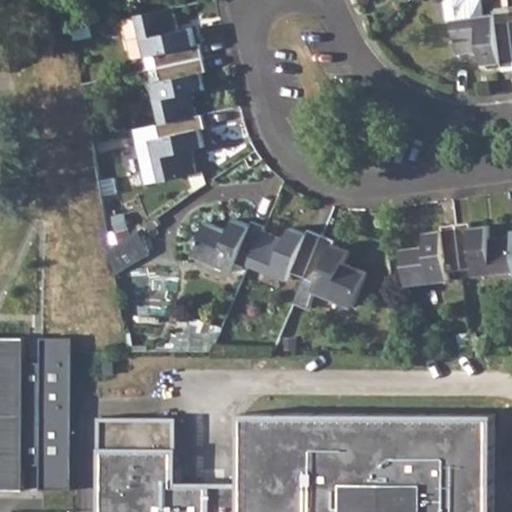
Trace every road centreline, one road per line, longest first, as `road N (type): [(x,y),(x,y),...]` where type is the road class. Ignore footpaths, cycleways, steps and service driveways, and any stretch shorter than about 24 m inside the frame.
road 1 (residential): [(252,0),(271,120),(295,161),(336,179),(389,184),(511,169)]
road 2 (residential): [(511,113),(425,110),(361,75),(330,0)]
